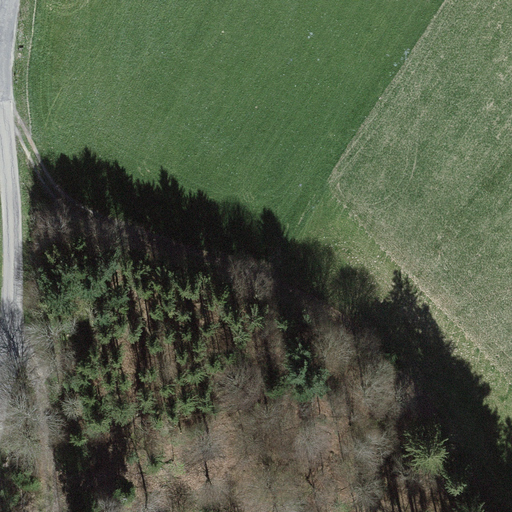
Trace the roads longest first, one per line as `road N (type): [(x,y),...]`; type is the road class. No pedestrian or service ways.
road 1 (track): [(490,511),(433,415),(365,324),(250,272),(74,209),(52,190),(6,119)]
road 2 (tertiary): [(1,35),(11,255),(0,385)]
road 3 (track): [(47,511),(5,358)]
